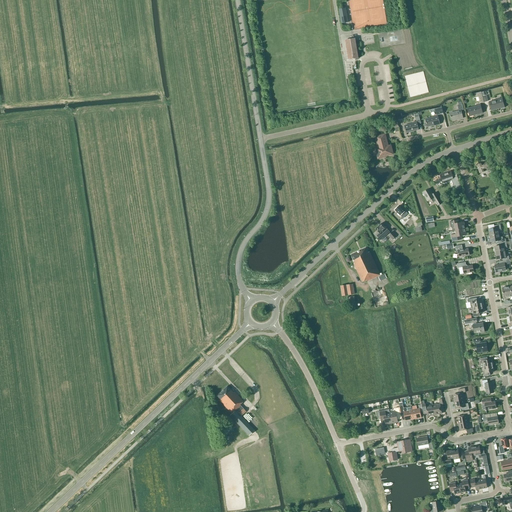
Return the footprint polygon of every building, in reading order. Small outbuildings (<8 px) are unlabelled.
[(346,9),(340,10),(342,24),(348,23),(346,9)] [(355,38),(346,40),(349,60),(359,58),(355,38)] [(500,107),(500,108),(504,107),(502,98),(489,102),(491,109),(500,107)] [(463,118),(461,111),(464,110),(462,104),(457,105),(459,111),(450,113),(452,121),(458,119),(459,119),(463,118)] [(467,109),(470,116),(483,113),(480,105),(467,109)] [(418,115),(415,116),(417,122),(413,123),(413,124),(404,126),(406,133),(419,130),(417,125),(420,124),(418,115)] [(438,116),(425,119),(426,123),(425,123),(424,124),(425,126),(426,127),(427,127),(435,125),(440,124),(438,116)] [(378,152),(379,157),(392,154),(391,149),(388,149),(385,135),(375,137),(379,152),(378,152)] [(483,165),(482,163),(477,165),(480,173),(485,171),(484,170),(486,169),(488,172),(493,170),(491,167),(490,164),(487,165),(487,163),(483,165)] [(451,172),(440,175),(441,176),(441,177),(441,179),(442,180),(443,183),(452,179),(456,190),(461,188),(456,173),(452,175),(451,172)] [(435,193),(432,194),(429,189),(423,193),(428,201),(430,199),(433,203),(436,201),(438,206),(442,204),(435,193)] [(400,216),(403,218),(408,214),(405,211),(400,205),(395,210),(400,216)] [(455,227),(455,231),(465,229),(464,222),(459,223),(458,220),(449,222),(450,228),(455,227)] [(390,232),(382,223),(375,229),(380,234),(377,236),(381,241),(390,232)] [(495,228),(489,229),(490,236),(499,234),(499,231),(501,230),(500,225),(494,226),(495,228)] [(461,236),(466,235),(465,229),(455,231),(456,234),(452,235),(453,241),(462,239),(461,236)] [(502,237),(500,238),(499,234),(490,236),(491,242),(497,241),(497,244),(500,243),(503,243),(506,242),(506,239),(503,240),(502,237)] [(504,248),(507,248),(506,244),(506,242),(503,243),(500,243),(500,246),(494,247),(496,253),(505,251),(504,248)] [(458,251),(459,257),(470,255),(468,248),(463,250),(462,245),(455,246),(456,251),(458,251)] [(367,280),(367,281),(380,275),(369,252),(368,253),(366,248),(361,250),(356,253),(351,255),(354,261),(353,261),(354,264),(362,282),(367,280)] [(497,259),(503,258),(503,261),(507,260),(509,260),(508,254),(506,255),(505,251),(496,253),(497,259)] [(507,260),(503,261),(499,262),(499,265),(495,265),(496,272),(505,270),(505,266),(508,266),(507,260)] [(463,267),(464,274),(474,272),(472,265),(466,266),(465,262),(457,264),(458,268),(463,267)] [(341,286),(342,296),(354,294),(352,284),(341,286)] [(504,298),(511,296),(510,287),(502,288),(504,298)] [(471,303),(473,303),(473,308),(483,306),(482,300),(477,300),(476,298),(470,299),(471,303)] [(479,313),(484,312),(483,306),(473,308),(472,308),(473,317),(480,316),(479,313)] [(479,332),(480,333),(484,332),(483,323),(476,324),(476,322),(477,322),(476,318),(470,319),(471,323),(473,323),(473,325),(474,333),(479,332)] [(483,352),(488,352),(486,343),(479,344),(479,342),(480,342),(480,338),(474,339),(474,343),(476,342),(476,344),(478,352),(483,352)] [(487,357),(481,358),(481,362),(480,363),(481,368),(484,367),(493,365),(492,359),(487,360),(487,357)] [(490,373),(494,372),(493,365),(484,367),(485,372),(483,372),(484,376),(490,375),(490,373)] [(492,382),(488,383),(487,380),(482,381),(483,387),(485,386),(487,394),(494,393),(492,386),(493,386),(492,382)] [(230,416),(249,436),(254,430),(241,416),(246,411),(240,405),(243,401),(234,391),(233,392),(227,386),(217,396),(216,397),(232,414),(230,416)] [(454,402),(464,400),(462,393),(466,392),(465,388),(458,389),(459,393),(453,395),(454,402)] [(433,406),(433,405),(435,415),(442,414),(440,407),(443,407),(442,399),(439,400),(440,404),(433,406)] [(485,404),(486,410),(496,408),(495,408),(494,402),(495,402),(495,401),(491,402),(491,399),(482,400),(483,404),(485,404)] [(464,400),(454,402),(456,409),(462,408),(462,411),(469,409),(468,404),(465,404),(464,400)] [(422,404),(422,405),(421,405),(423,411),(423,410),(424,414),(427,414),(428,416),(434,415),(435,415),(433,405),(432,405),(433,406),(426,407),(425,404),(422,404)] [(403,405),(400,406),(401,415),(405,414),(406,421),(413,419),(411,410),(411,407),(404,408),(403,405)] [(412,410),(411,410),(413,419),(421,418),(420,411),(423,411),(421,405),(418,405),(419,409),(417,409),(412,410)] [(386,424),(392,423),(390,413),(389,409),(380,411),(381,421),(385,420),(386,424)] [(458,424),(469,422),(468,422),(467,415),(470,414),(469,411),(463,412),(464,416),(457,417),(459,424),(458,424)] [(497,416),(496,413),(485,415),(483,415),(484,422),(488,421),(489,425),(499,423),(497,416)] [(468,422),(469,422),(458,424),(459,424),(460,431),(466,430),(467,434),(473,432),(473,428),(469,429),(468,422)] [(428,444),(429,450),(433,449),(431,440),(428,441),(427,436),(417,438),(418,446),(428,444)] [(500,454),(505,453),(504,448),(509,447),(507,438),(501,440),(502,446),(499,447),(500,454)] [(406,440),(397,442),(399,451),(408,450),(409,452),(412,451),(411,445),(407,445),(406,440)] [(479,446),(474,447),(475,456),(478,455),(479,458),(482,458),(481,455),(484,454),(483,448),(480,448),(479,446)] [(469,451),(465,451),(466,459),(467,462),(473,461),(473,458),(472,456),(475,456),(474,447),(468,448),(469,451)] [(458,449),(452,450),(454,459),(459,458),(460,460),(463,459),(462,452),(458,452),(458,449)] [(451,460),(454,459),(452,450),(447,451),(447,454),(443,455),(445,464),(451,463),(451,460)] [(397,460),(396,452),(388,453),(389,461),(397,460)] [(503,470),(511,467),(511,459),(501,462),(503,470)] [(476,487),(476,490),(482,489),(480,480),(475,481),(475,479),(470,480),(472,488),(476,487)] [(461,481),(462,484),(459,484),(460,493),(466,492),(465,489),(469,488),(468,480),(461,481)] [(455,494),(460,493),(459,484),(455,485),(455,482),(449,484),(451,492),(454,491),(455,494)] [(511,496),(502,499),(503,505),(507,504),(507,502),(510,501),(511,506),(511,507),(511,496)] [(436,511),(441,511),(440,501),(432,502),(433,509),(430,510),(430,511),(436,511)] [(487,508),(486,501),(479,503),(480,506),(472,508),(472,511),(482,511),(482,509),(487,508)]
